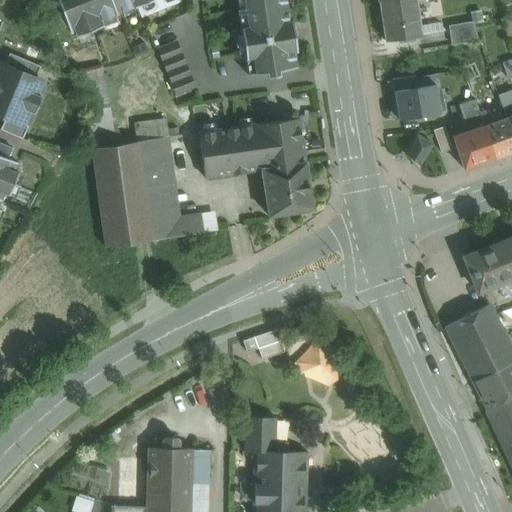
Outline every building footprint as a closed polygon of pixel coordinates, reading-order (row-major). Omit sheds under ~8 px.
[(63,14),(57,0),(43,0),(51,19),(63,14)] [(57,0),(63,14),(68,26),(71,33),(72,33),(75,31),(77,35),(76,35),(77,36),(102,26),(102,25),(101,25),(100,21),(116,15),(110,0),(57,0)] [(136,7),(132,0),(110,0),(116,15),(117,15),(118,15),(118,14),(135,7),(135,8),(136,7)] [(285,0),(236,0),(238,9),(247,73),(247,75),(297,67),(296,66),(293,51),(295,51),(296,51),(291,19),(290,19),(290,20),(289,20),(287,11),(294,10),(292,0),(291,0),(293,10),(287,11),(285,0)] [(415,0),(384,0),(379,1),(386,41),(421,36),(415,0)] [(63,14),(51,19),(56,30),(68,26),(63,14)] [(473,25),(451,29),(454,45),(479,40),(473,25)] [(157,49),(176,96),(196,87),(177,41),(157,49)] [(40,66),(9,53),(4,65),(35,78),(40,66)] [(511,62),(503,65),(508,79),(511,77),(511,62)] [(0,63),(0,114),(5,117),(21,124),(22,123),(27,110),(34,113),(41,97),(34,94),(40,80),(35,78),(4,65),(0,63)] [(101,68),(80,72),(85,107),(91,148),(122,144),(101,68)] [(415,76),(392,80),(394,92),(417,88),(415,76)] [(506,119),(498,96),(491,98),(489,92),(482,94),(476,78),(467,80),(474,100),(479,114),(484,112),(487,120),(495,117),(497,122),(506,119)] [(417,88),(394,92),(398,120),(439,113),(435,85),(417,88)] [(511,90),(498,95),(498,96),(506,119),(511,136),(511,90)] [(479,114),(474,100),(459,105),(468,131),(453,136),(454,140),(463,169),(494,158),(479,114)] [(511,136),(506,119),(497,122),(495,117),(487,120),(484,112),(479,114),(494,158),(511,152),(511,136)] [(21,124),(5,117),(0,129),(22,139),(28,126),(22,123),(21,124)] [(248,124),(254,170),(261,169),(260,167),(304,161),(298,117),(248,124)] [(166,120),(135,124),(138,141),(166,138),(169,137),(166,120)] [(448,123),(432,128),(438,146),(454,140),(453,136),(448,123)] [(254,170),(248,124),(197,132),(204,178),(254,170)] [(433,144),(417,134),(404,153),(420,164),(433,144)] [(166,138),(139,141),(153,240),(203,233),(201,218),(177,221),(166,138)] [(122,144),(91,148),(105,247),(153,240),(139,141),(138,141),(122,144)] [(11,148),(0,142),(0,155),(7,158),(11,148)] [(0,200),(1,201),(1,200),(4,192),(7,194),(9,195),(13,184),(19,187),(19,186),(13,183),(18,173),(17,172),(16,173),(13,171),(16,164),(17,163),(7,158),(0,155),(0,200)] [(304,161),(260,167),(261,169),(268,216),(312,210),(304,161)] [(511,236),(501,240),(511,267),(511,236)] [(511,267),(502,242),(464,257),(477,292),(511,278),(511,267)] [(511,349),(490,305),(483,308),(445,328),(446,329),(473,383),(511,363),(511,349)] [(262,360),(284,352),(277,330),(243,341),(247,352),(258,348),(262,360)] [(339,380),(337,340),(301,342),(303,382),(339,380)] [(511,363),(473,383),(486,410),(511,397),(511,363)] [(511,397),(486,410),(511,464),(511,397)] [(275,418),(245,417),(244,451),(254,451),(275,451),(275,442),(275,418)] [(146,511),(190,511),(192,449),(179,448),(179,441),(176,438),(165,437),(162,440),(162,448),(148,447),(146,507),(146,511)] [(275,451),(287,452),(287,442),(275,442),(275,451)] [(208,511),(210,449),(192,449),(190,511),(208,511)] [(275,451),(254,451),(252,511),(305,511),(307,452),(287,452),(275,451)] [(73,509),(82,511),(89,511),(94,501),(78,495),(73,509)]
